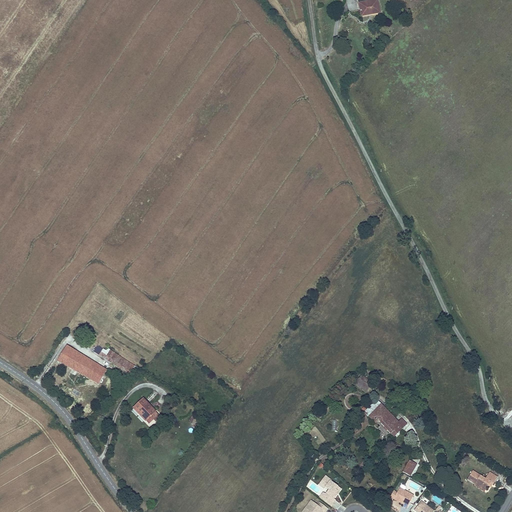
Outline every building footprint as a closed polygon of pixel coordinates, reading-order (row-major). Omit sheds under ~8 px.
[(376,0),(372,0),(357,3),(360,15),(369,13),(369,15),(380,13),(376,0)] [(57,361),(97,383),(106,370),(75,352),(66,346),(57,361)] [(133,370),(119,361),(121,358),(113,352),(111,355),(107,353),(97,346),(94,352),(129,375),(133,370)] [(133,370),(135,366),(121,358),(119,361),(133,370)] [(355,383),(366,392),(372,384),(361,375),(355,383)] [(151,421),(158,414),(144,399),(133,409),(145,421),(149,418),(151,421)] [(365,413),(369,417),(380,405),(376,401),(365,413)] [(394,436),(407,424),(396,413),(393,417),(380,405),(369,417),(375,423),(378,421),(394,436)] [(413,469),(410,468),(413,462),(410,460),(403,471),(410,475),(413,469)] [(488,470),(484,477),(472,470),(466,479),(474,483),(475,482),(485,488),(488,484),(490,481),(492,482),(496,475),(488,470)] [(335,500),(333,499),(340,489),(331,482),(331,480),(325,476),(319,485),(324,489),(325,487),(330,491),(325,497),(323,496),(320,499),(330,506),(335,500)] [(484,491),(485,488),(475,482),(474,483),(473,485),(484,491)] [(402,507),(406,510),(414,496),(399,489),(396,495),(393,499),(399,502),(398,503),(403,506),(402,507)] [(434,495),(432,499),(439,504),(442,501),(434,495)] [(323,511),(325,511),(327,509),(319,502),(316,506),(310,501),(300,511),(318,511),(321,510),(323,511)] [(433,511),(434,511),(421,501),(414,509),(416,511),(433,511)]
